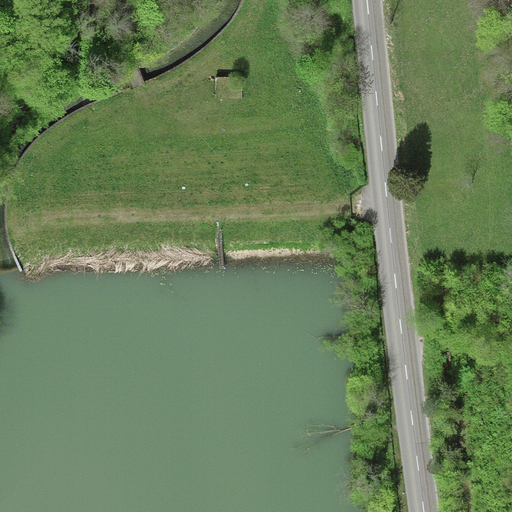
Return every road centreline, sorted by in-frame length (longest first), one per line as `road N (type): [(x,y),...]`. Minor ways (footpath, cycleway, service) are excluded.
road 1 (tertiary): [(366,0),(423,511)]
road 2 (track): [(74,0),(0,144)]
